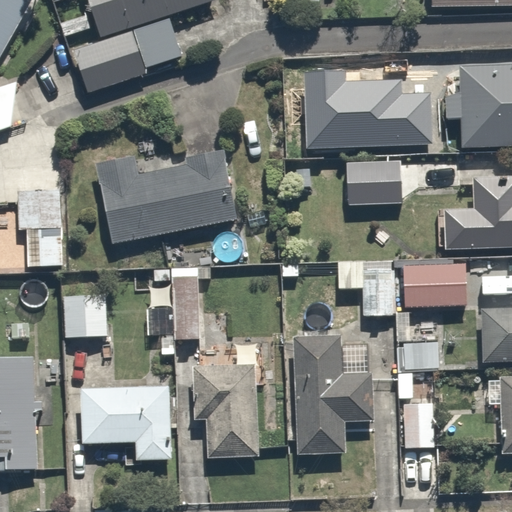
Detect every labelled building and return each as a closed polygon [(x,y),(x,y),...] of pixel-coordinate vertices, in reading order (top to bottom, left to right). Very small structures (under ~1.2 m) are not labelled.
[(0,0),(0,73),(36,0),(0,0)] [(88,0),(101,37),(210,0),(88,0)] [(511,0),(438,0),(439,8),(511,6),(511,0)] [(169,17),(133,29),(146,67),(181,56),(169,17)] [(131,31),(73,50),(87,92),(145,74),(131,31)] [(511,63),(458,65),(459,93),(445,94),(446,117),(462,117),(463,148),(511,145),(511,63)] [(346,71),(304,72),(307,148),(432,143),(430,93),(402,94),(401,79),(346,80),(346,71)] [(136,159),(102,166),(118,245),(244,221),(232,159),(139,177),(136,159)] [(401,160),(346,163),(348,205),(402,203),(401,160)] [(511,175),(473,178),(474,208),(444,209),(445,250),(511,247),(511,175)] [(67,193),(22,193),(22,235),(31,235),(31,272),(67,272),(67,193)] [(366,263),(342,262),(340,293),(365,294),(366,263)] [(204,267),(157,268),(157,285),(175,285),(176,306),(149,306),(150,342),(204,341),(204,267)] [(472,271),(406,272),(407,310),(473,309),(472,271)] [(396,280),(370,279),(370,317),(395,317),(396,280)] [(112,300),(70,300),(71,341),(113,340),(112,300)] [(511,312),(486,313),(487,363),(511,362),(511,312)] [(346,342),(299,343),(301,457),(349,456),(349,423),(376,422),(375,378),(346,379),(346,342)] [(442,343),(407,345),(408,367),(443,366),(442,343)] [(34,360),(0,360),(0,477),(36,477),(34,360)] [(262,363),(197,367),(201,422),(210,421),(213,458),(268,454),(262,363)] [(511,379),(491,380),(492,408),(505,408),(507,450),(511,449),(511,379)] [(90,393),(93,446),(139,444),(140,466),(180,465),(177,390),(90,393)] [(439,406),(408,405),(406,446),(437,448),(439,406)]
